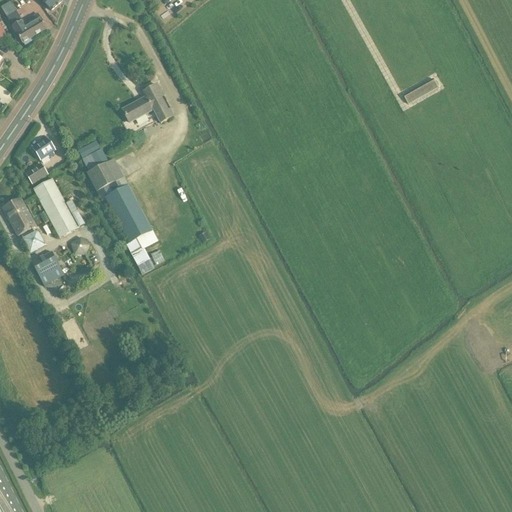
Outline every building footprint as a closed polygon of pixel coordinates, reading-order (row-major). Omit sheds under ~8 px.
[(61,0),(40,0),(52,12),(63,2),(61,0)] [(32,39),(28,32),(25,28),(26,28),(15,11),(6,17),(23,44),(25,46),(30,43),(29,40),(32,39)] [(28,32),(32,39),(46,30),(37,14),(28,20),(31,25),(26,28),(25,28),(28,32)] [(433,80),(403,97),(408,106),(438,89),(433,80)] [(160,124),(173,117),(157,85),(144,92),(146,98),(122,110),(127,120),(122,123),(129,136),(158,120),(160,124)] [(52,153),(55,151),(46,139),(32,149),(40,161),(47,156),(48,158),(53,155),(52,153)] [(32,185),(47,175),(40,164),(25,174),(32,185)] [(87,174),(101,201),(119,191),(105,165),(87,174)] [(52,180),(33,190),(59,238),(78,228),(64,203),(52,180)] [(130,243),(152,232),(128,187),(106,199),(130,243)] [(17,236),(35,227),(20,200),(3,209),(17,236)] [(71,200),(64,203),(78,228),(84,225),(71,200)] [(37,233),(23,240),(30,255),(45,247),(37,233)] [(80,239),(71,245),(74,256),(86,256),(89,246),(80,239)] [(63,276),(51,253),(32,263),(39,277),(44,286),(63,276)]
